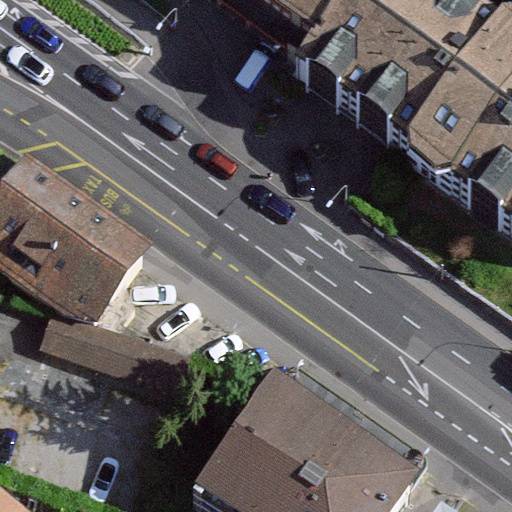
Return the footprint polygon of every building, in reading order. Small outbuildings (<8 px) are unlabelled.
[(223,0),(227,21),(325,91),(402,0),(223,0)] [(402,0),(325,91),(316,103),(511,243),(511,42),(453,0),(402,0)] [(1,167),(0,168),(0,227),(28,186),(1,167)] [(125,256),(28,186),(0,227),(0,295),(58,331),(105,347),(108,343),(148,290),(154,282),(123,261),(125,256)] [(165,304),(148,290),(108,343),(131,347),(165,304)] [(195,382),(58,335),(46,370),(183,417),(195,382)] [(406,511),(418,497),(274,390),(194,501),(189,511),(406,511)]
